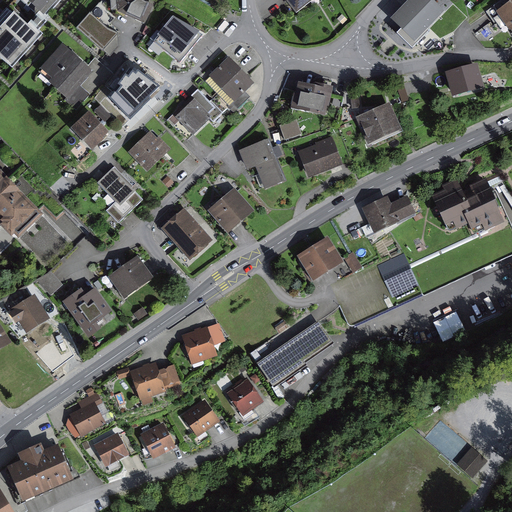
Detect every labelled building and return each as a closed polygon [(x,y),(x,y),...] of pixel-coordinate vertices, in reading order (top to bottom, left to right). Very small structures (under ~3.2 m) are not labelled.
[(27,0),(43,15),(57,0),(27,0)] [(287,0),(297,13),(313,0),(287,0)] [(452,12),(439,0),(414,0),(399,17),(417,34),(427,23),(435,30),(452,12)] [(511,0),(495,11),(511,35),(511,0)] [(0,54),(13,66),(39,36),(10,10),(0,20),(0,54)] [(91,16),(78,30),(103,51),(117,35),(108,31),(91,16)] [(199,37),(175,19),(157,43),(180,61),(199,37)] [(95,69),(62,41),(37,70),(78,106),(91,91),(82,83),(95,69)] [(240,72),(229,61),(211,78),(222,90),(240,72)] [(482,84),(476,63),(445,72),(451,93),(482,84)] [(155,88),(136,68),(112,91),(131,110),(155,88)] [(252,84),(240,72),(222,90),(233,102),(252,84)] [(307,108),(329,112),(334,86),(315,82),(313,90),(299,87),(296,103),(308,105),(307,108)] [(212,116),(196,97),(176,113),(192,133),(212,116)] [(389,98),(356,111),(367,139),(400,127),(389,98)] [(111,113),(100,102),(93,109),(104,120),(111,113)] [(107,128),(88,107),(70,123),(89,145),(107,128)] [(147,167),(169,145),(151,127),(129,149),(147,167)] [(333,134),(298,146),(308,175),(343,163),(333,134)] [(265,184),(284,177),(268,135),(237,147),(245,167),(256,162),(265,184)] [(147,194),(114,163),(98,179),(115,196),(105,207),(120,222),(147,194)] [(42,210),(0,167),(0,212),(1,213),(0,214),(0,217),(13,231),(16,229),(19,232),(42,210)] [(473,231),(506,217),(487,175),(470,183),(471,186),(464,189),(458,176),(443,182),(445,187),(433,193),(449,230),(468,221),(473,231)] [(253,208),(234,184),(208,205),(227,229),(253,208)] [(374,230),(416,209),(407,193),(392,201),(387,192),(361,205),(374,230)] [(212,237),(185,204),(162,223),(189,256),(212,237)] [(342,259),(328,233),(297,250),(312,276),(342,259)] [(363,266),(354,251),(345,256),(354,271),(363,266)] [(150,277),(137,258),(111,276),(124,295),(150,277)] [(89,334),(100,326),(97,323),(115,310),(95,283),(85,290),(81,284),(62,297),(89,334)] [(46,318),(35,297),(10,311),(16,321),(20,318),(26,329),(46,318)] [(332,339),(317,318),(257,361),(274,385),(306,362),(304,359),(332,339)] [(219,325),(184,336),(192,361),(215,355),(211,344),(223,340),(219,325)] [(177,384),(172,369),(157,373),(155,366),(133,373),(143,404),(151,401),(150,397),(164,392),(163,389),(177,384)] [(129,374),(128,370),(118,373),(119,378),(129,374)] [(230,390),(245,412),(265,399),(251,377),(230,390)] [(103,401),(98,391),(80,400),(82,405),(68,412),(79,434),(108,420),(100,402),(103,401)] [(198,436),(218,422),(204,403),(184,416),(198,436)] [(154,458),(173,449),(163,426),(143,436),(154,458)] [(110,467),(132,456),(119,432),(98,443),(110,467)] [(23,502),(70,482),(57,450),(43,456),(40,449),(21,457),(24,464),(10,470),(23,502)] [(471,451),(459,466),(473,476),(485,462),(471,451)] [(0,511),(18,511),(0,478),(0,511)]
